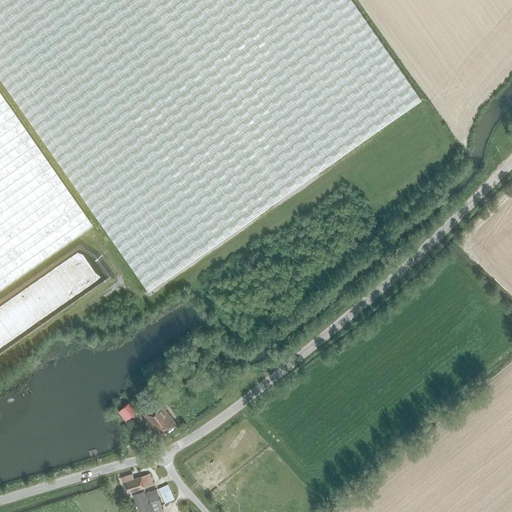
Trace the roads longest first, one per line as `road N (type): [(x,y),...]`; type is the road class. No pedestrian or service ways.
road 1 (unclassified): [(160,452),(217,421),(330,331),(511,160)]
road 2 (unclassified): [(0,500),(160,452)]
